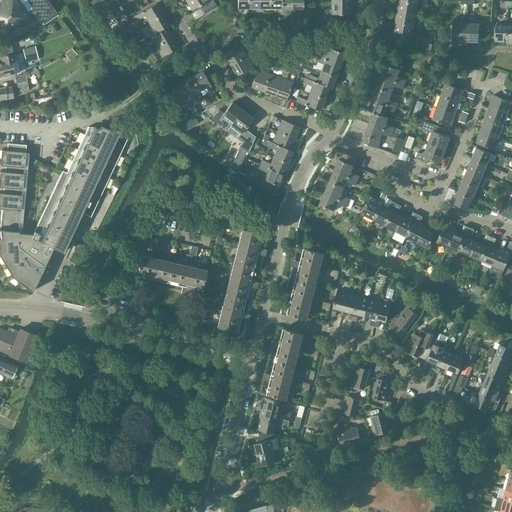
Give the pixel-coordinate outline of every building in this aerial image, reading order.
[(58,15),(47,0),(2,0),(0,2),(0,33),(3,38),(32,18),(31,17),(34,14),(43,26),(58,15)] [(104,0),(94,0),(91,2),(99,16),(105,12),(110,20),(114,17),(111,12),(104,0)] [(104,0),(111,12),(115,10),(111,2),(113,0),(104,0)] [(208,0),(186,0),(183,2),(184,5),(188,3),(191,10),(199,5),(204,14),(217,7),(213,1),(210,3),(208,0)] [(241,9),(248,9),(248,0),(237,0),(237,12),(241,12),(241,9)] [(256,12),(259,12),(259,0),(248,0),(248,9),(256,9),(256,12)] [(263,8),(270,8),(270,0),(259,0),(259,12),(263,12),(263,8)] [(277,12),(281,12),(280,0),(270,0),(270,8),(277,8),(277,12)] [(281,14),(292,14),(291,0),(280,0),(281,12),(281,14)] [(291,0),(292,14),(303,14),(303,6),(303,4),(302,0),(291,0)] [(395,7),(394,10),(417,14),(417,9),(426,10),(426,5),(399,0),(398,7),(395,7)] [(145,16),(149,22),(162,14),(156,3),(134,16),(137,21),(145,16)] [(354,3),(331,3),(331,17),(327,17),(327,24),(342,24),(342,14),(350,14),(350,7),(354,7),(354,3)] [(397,14),(396,22),(423,26),(424,21),(416,20),(417,14),(394,10),(393,14),(397,14)] [(147,38),(149,36),(166,26),(166,27),(168,25),(162,14),(149,22),(152,29),(144,33),(147,38)] [(391,28),(390,32),(413,35),(414,30),(422,31),(423,26),(396,22),(395,29),(391,28)] [(464,41),(465,41),(466,24),(453,23),(452,40),(455,41),(456,43),(462,43),(464,41)] [(466,24),(465,41),(478,42),(479,24),(466,24)] [(495,43),(507,44),(508,26),(496,25),(495,43)] [(149,36),(156,47),(172,37),(166,27),(166,26),(149,36)] [(413,35),(390,32),(390,35),(393,36),(392,43),(400,45),(403,45),(419,48),(420,42),(412,41),(413,35)] [(172,37),(156,47),(162,57),(178,48),(172,37)] [(224,55),(230,65),(246,56),(240,45),(224,55)] [(34,47),(24,49),(27,63),(38,60),(34,47)] [(318,52),(316,57),(339,65),(344,53),(329,48),(326,55),(318,52)] [(0,64),(0,76),(15,74),(12,62),(15,61),(14,55),(2,57),(3,63),(0,64)] [(246,56),(230,65),(236,76),(253,67),(246,56)] [(323,64),(321,71),(335,77),(339,65),(316,57),(314,61),(323,64)] [(385,64),(381,76),(404,85),(406,80),(397,77),(400,70),(385,64)] [(251,87),(263,92),(269,74),(257,70),(251,87)] [(202,71),(191,77),(199,91),(206,87),(210,95),(215,93),(202,71)] [(309,75),(308,79),(308,80),(328,87),(331,88),(335,77),(321,71),(318,78),(309,75)] [(263,92),(274,96),(281,78),(269,74),(263,92)] [(381,76),(377,88),(392,93),(394,86),(403,89),(404,85),(381,76)] [(191,77),(181,84),(193,105),(197,103),(193,95),(199,91),(191,77)] [(281,78),(274,96),(286,100),(293,82),(281,78)] [(324,98),(328,87),(308,80),(308,79),(305,78),(303,83),(312,86),(309,93),(324,98)] [(194,107),(181,84),(170,90),(181,108),(187,105),(190,109),(194,107)] [(445,84),(441,96),(459,102),(463,90),(445,84)] [(0,88),(0,100),(13,99),(11,87),(0,88)] [(377,88),(373,99),(396,108),(398,103),(389,100),(392,93),(377,88)] [(324,98),(309,93),(307,100),(298,97),(296,102),(320,110),(324,98)] [(494,95),(489,107),(507,114),(511,102),(494,95)] [(441,96),(437,108),(455,114),(459,102),(441,96)] [(369,111),(373,113),(373,112),(383,116),(386,109),(395,112),(396,108),(373,99),(369,111)] [(225,120),(231,125),(242,111),(232,103),(224,114),(219,110),(210,120),(216,124),(217,123),(221,126),(225,120)] [(489,107),(485,119),(503,126),(507,114),(489,107)] [(455,114),(437,108),(432,120),(450,126),(455,114)] [(242,111),(231,125),(238,130),(230,139),(248,153),(255,138),(244,129),(252,119),(242,111)] [(373,113),(369,124),(393,132),(394,128),(386,125),(388,117),(383,116),(373,112),(373,113)] [(485,119),(481,131),(499,138),(503,126),(485,119)] [(282,120),(277,132),(295,139),(299,128),(282,120)] [(433,131),(429,143),(445,149),(450,137),(437,133),(439,127),(429,123),(426,129),(433,131)] [(365,136),(362,143),(378,148),(380,141),(380,140),(382,134),(391,137),(393,132),(369,124),(365,136)] [(26,145),(7,144),(7,151),(1,150),(1,159),(3,159),(3,165),(0,164),(0,166),(6,166),(5,172),(0,171),(0,180),(2,182),(1,186),(4,188),(3,194),(0,193),(0,208),(2,209),(0,228),(0,231),(0,232),(1,239),(0,238),(0,255),(3,255),(7,261),(4,263),(12,277),(15,275),(21,279),(19,282),(32,292),(42,272),(38,269),(49,246),(63,253),(75,226),(84,231),(131,132),(120,127),(119,130),(88,127),(66,173),(62,171),(33,235),(19,233),(26,145)] [(499,138),(481,131),(476,143),(494,150),(499,138)] [(277,132),(272,143),(290,151),(290,150),(295,139),(277,132)] [(405,147),(411,149),(415,138),(409,136),(405,147)] [(275,152),(273,157),(288,163),(293,151),(290,150),(290,151),(272,143),(269,142),(268,146),(273,149),(272,151),(275,152)] [(445,149),(429,143),(424,156),(428,157),(441,162),(445,149)] [(477,148),(472,159),(487,165),(491,154),(477,148)] [(339,159),(334,171),(357,181),(359,176),(351,173),(353,166),(354,166),(357,159),(343,153),(340,160),(339,159)] [(428,157),(424,156),(417,153),(415,159),(426,163),(428,157)] [(262,160),(260,164),(283,174),(288,163),(273,157),(270,164),(262,160)] [(468,170),(482,176),(487,165),(472,159),(468,170)] [(283,174),(260,164),(258,169),(266,172),(263,179),(278,186),(283,174)] [(468,170),(463,181),(477,187),(482,176),(468,170)] [(334,171),(330,182),(344,188),(347,181),(355,185),(357,181),(334,171)] [(463,181),(458,192),(473,198),(477,187),(463,181)] [(330,182),(325,193),(348,203),(350,199),(341,195),(344,188),(330,182)] [(458,192),(455,191),(450,202),(468,210),(473,198),(458,192)] [(348,203),(325,193),(320,205),(334,211),(337,204),(346,207),(348,203)] [(364,215),(375,220),(382,206),(384,203),(372,198),(364,215)] [(375,220),(385,226),(392,212),(382,206),(375,220)] [(385,226),(396,231),(403,217),(392,212),(385,226)] [(396,231),(407,237),(414,223),(403,217),(396,231)] [(407,237),(417,242),(424,228),(414,223),(407,237)] [(437,242),(448,247),(455,232),(443,227),(437,242)] [(424,228),(417,242),(428,248),(435,234),(424,228)] [(250,280),(257,254),(265,256),(266,250),(259,248),(262,234),(242,229),(217,327),(237,332),(240,319),(248,321),(250,315),(242,313),(249,286),(256,288),(258,282),(250,280)] [(448,247),(460,251),(466,237),(455,232),(448,247)] [(217,237),(216,243),(224,245),(225,239),(217,237)] [(460,251),(471,256),(477,242),(466,237),(460,251)] [(165,240),(159,238),(157,247),(163,248),(165,240)] [(511,253),(511,251),(511,242),(510,241),(508,246),(506,250),(500,248),(498,251),(499,251),(493,265),(504,270),(511,253)] [(471,256),(482,261),(488,246),(477,242),(471,256)] [(73,252),(83,254),(84,245),(75,243),(73,252)] [(493,248),(494,245),(489,243),(488,246),(482,261),(493,265),(499,251),(498,251),(493,248)] [(198,247),(191,246),(189,254),(196,256),(198,247)] [(291,301),(287,314),(308,319),(324,253),(304,248),(301,262),(293,260),(291,266),(299,268),(292,294),(285,292),(283,299),(291,301)] [(169,283),(174,263),(141,255),(136,275),(150,278),(148,286),(154,288),(156,280),(169,283)] [(174,263),(169,283),(182,286),(180,294),(187,295),(189,287),(202,290),(207,270),(174,263)] [(329,276),(338,278),(339,272),(331,269),(329,276)] [(210,270),(208,276),(216,278),(218,272),(210,270)] [(333,308),(344,311),(348,294),(338,291),(333,308)] [(344,311),(355,314),(359,296),(348,294),(344,311)] [(355,314),(365,316),(369,299),(359,296),(355,314)] [(365,316),(376,319),(380,301),(369,299),(365,316)] [(380,301),(376,319),(387,322),(391,304),(380,301)] [(321,308),(329,310),(331,304),(323,302),(321,308)] [(206,303),(204,310),(213,312),(214,306),(206,303)] [(402,335),(417,314),(413,311),(407,306),(404,311),(398,319),(396,317),(390,326),(402,335)] [(9,355),(25,362),(36,336),(20,329),(18,333),(15,332),(15,331),(9,328),(7,332),(0,328),(0,350),(9,355)] [(410,343),(408,342),(404,351),(418,357),(423,346),(428,348),(434,335),(416,328),(410,343)] [(271,346),(279,348),(272,375),(264,373),(263,379),(270,381),(267,394),(287,399),(304,334),(284,329),(280,342),(272,340),(271,346)] [(447,343),(437,339),(427,361),(432,363),(427,376),(431,378),(432,378),(435,372),(437,368),(438,365),(445,349),(447,343)] [(511,348),(500,344),(496,354),(511,361),(511,348)] [(455,353),(445,349),(438,365),(448,369),(455,353)] [(313,357),(317,358),(319,352),(310,350),(309,356),(313,357)] [(465,357),(455,353),(448,369),(458,374),(465,357)] [(511,361),(496,354),(492,364),(508,371),(511,362),(511,361)] [(465,365),(471,367),(475,357),(470,355),(465,365)] [(17,366),(0,358),(0,373),(11,378),(17,366)] [(350,385),(364,389),(371,365),(364,363),(363,368),(357,366),(355,376),(352,375),(350,385)] [(492,364),(487,374),(504,381),(508,371),(492,364)] [(379,373),(373,398),(388,401),(390,391),(388,391),(390,381),(386,380),(387,375),(379,373)] [(487,374),(483,384),(500,391),(504,381),(487,374)] [(461,375),(457,385),(462,387),(467,377),(461,375)] [(483,384),(479,394),(498,402),(501,396),(500,395),(499,394),(500,391),(483,384)] [(498,402),(479,394),(475,405),(491,412),(493,408),(494,409),(496,409),(498,402)] [(265,397),(262,408),(279,412),(282,401),(265,397)] [(347,403),(359,406),(360,400),(348,397),(347,403)] [(359,406),(347,403),(345,408),(357,412),(359,406)] [(262,408),(259,418),(277,423),(279,412),(262,408)] [(356,417),(357,412),(345,408),(344,414),(356,417)] [(371,426),(374,436),(388,432),(383,413),(380,414),(379,411),(371,413),(372,416),(371,416),(373,426),(371,426)] [(277,423),(259,418),(256,429),(262,431),(274,434),(277,423)] [(337,430),(341,445),(365,439),(363,432),(359,433),(357,427),(348,430),(347,427),(337,430)] [(277,435),(274,434),(262,431),(260,443),(271,440),(276,438),(277,435)] [(254,444),(257,455),(274,451),(271,440),(260,443),(254,444)] [(274,451),(257,455),(260,466),(277,461),(274,451)] [(345,489),(337,487),(335,493),(334,499),(341,501),(343,495),(345,489)] [(503,500),(511,502),(511,491),(506,490),(503,500)] [(501,510),(511,511),(511,502),(503,500),(501,510)] [(120,504),(118,511),(120,511),(125,511),(128,505),(123,503),(122,505),(120,504)] [(240,506),(242,511),(268,511),(266,506),(253,509),(251,503),(240,506)]
